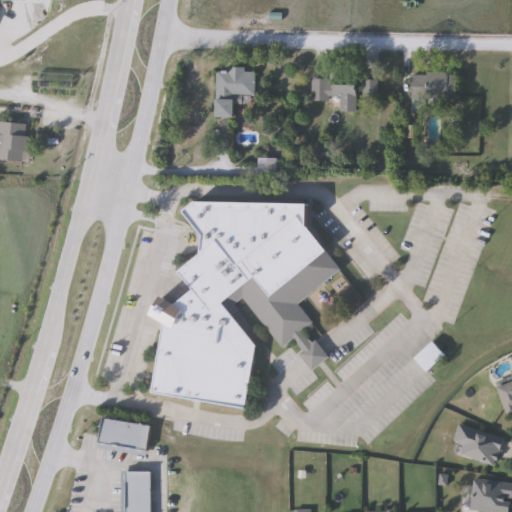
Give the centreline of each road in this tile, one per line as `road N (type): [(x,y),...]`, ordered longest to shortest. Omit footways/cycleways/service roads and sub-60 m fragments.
road 1 (primary): [(27,511),(123,200),(166,0)]
road 2 (primary): [(123,0),(39,356),(0,474)]
road 3 (residential): [(159,40),(511,47)]
